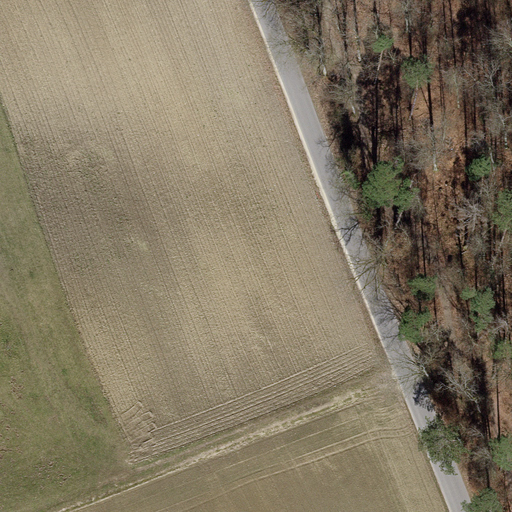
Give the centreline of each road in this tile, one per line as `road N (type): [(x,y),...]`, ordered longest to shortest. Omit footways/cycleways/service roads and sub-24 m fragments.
road 1 (unclassified): [(264,0),(459,511)]
road 2 (track): [(458,508),(493,428),(511,352)]
